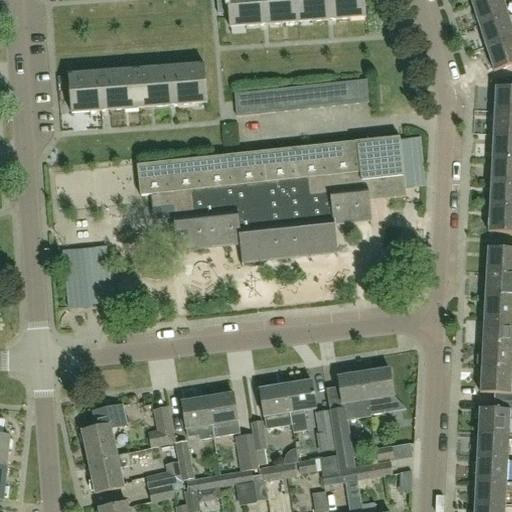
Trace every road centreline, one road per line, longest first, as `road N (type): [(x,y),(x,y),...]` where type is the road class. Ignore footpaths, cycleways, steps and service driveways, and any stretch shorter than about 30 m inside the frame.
road 1 (residential): [(439,320),(41,362)]
road 2 (tertiary): [(41,362),(16,0)]
road 3 (residential): [(439,320),(450,91),(421,0)]
road 4 (residential): [(438,511),(439,320)]
road 5 (tertiary): [(50,511),(41,362)]
